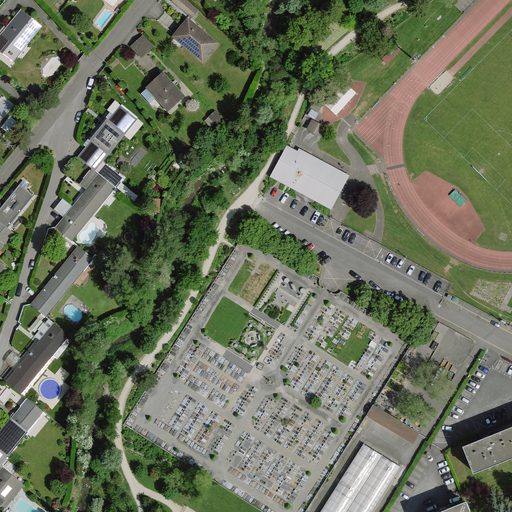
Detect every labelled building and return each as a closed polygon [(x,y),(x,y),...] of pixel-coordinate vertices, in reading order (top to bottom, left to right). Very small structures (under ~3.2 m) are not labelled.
[(196,10),(184,0),(171,0),(172,0),(191,16),(196,10)] [(42,29),(22,12),(0,38),(0,51),(14,63),(42,29)] [(186,19),(173,36),(203,61),(217,44),(186,19)] [(154,47),(143,35),(131,47),(141,59),(154,47)] [(399,51),(395,47),(383,60),(387,64),(399,51)] [(162,73),(146,89),(168,112),(185,97),(162,73)] [(313,100),(310,107),(320,112),(323,106),(313,100)] [(120,106),(78,158),(92,169),(95,172),(137,120),(120,106)] [(326,127),(312,120),(307,130),(321,137),(326,127)] [(335,207),(352,173),(289,142),(272,176),(335,207)] [(87,190),(56,227),(73,240),(115,188),(95,172),(92,169),(80,184),(87,190)] [(118,172),(111,179),(117,185),(124,177),(118,172)] [(32,195),(18,184),(0,207),(0,221),(4,225),(6,227),(32,195)] [(251,223),(243,218),(240,224),(248,228),(251,223)] [(78,245),(31,302),(46,314),(93,258),(78,245)] [(54,322),(6,378),(21,391),(70,335),(54,322)] [(28,397),(0,430),(0,463),(0,464),(44,411),(28,397)] [(368,416),(416,441),(423,429),(375,404),(368,416)] [(511,426),(463,446),(473,471),(511,455),(511,426)] [(371,511),(401,466),(365,444),(321,511),(371,511)] [(5,467),(0,472),(0,504),(1,504),(5,507),(25,483),(5,467)] [(437,511),(468,511),(464,502),(437,511)]
